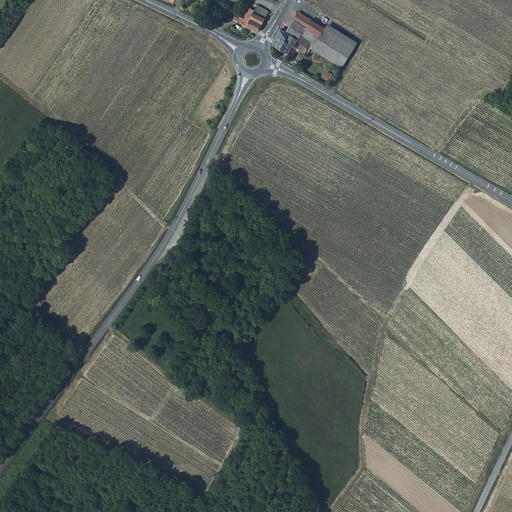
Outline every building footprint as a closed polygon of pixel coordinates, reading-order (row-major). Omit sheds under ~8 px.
[(250,19),(262,24),(269,11),(257,4),(254,11),(249,8),(244,16),(250,19)] [(299,12),(286,32),(295,39),(305,45),(311,49),(322,55),(328,44),(320,39),(321,38),(320,37),(321,37),(325,29),(299,12)] [(233,19),(258,32),(262,24),(250,19),(244,16),(243,19),(235,15),(233,19)] [(293,46),(295,47),(305,53),(306,52),(309,53),(311,49),(305,45),(295,39),(286,32),(280,29),(273,45),(288,54),(290,51),(293,46)] [(322,55),(342,68),(355,48),(325,29),(321,37),(320,37),(321,38),(320,39),(328,44),(322,55)]
